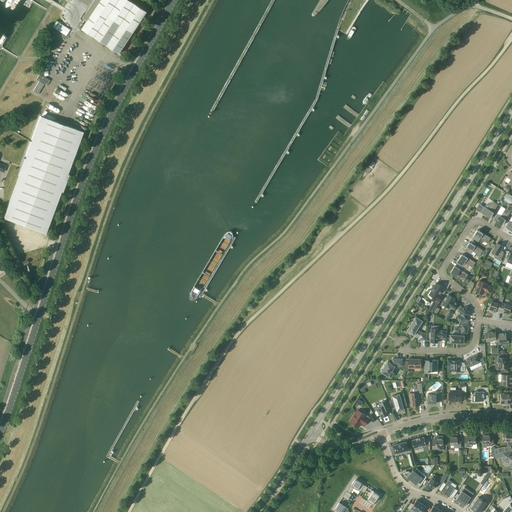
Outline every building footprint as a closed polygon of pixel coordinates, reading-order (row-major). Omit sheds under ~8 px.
[(129,0),(95,0),(83,18),(87,21),(82,29),(119,54),(147,12),(129,0)] [(66,37),(70,30),(57,21),(53,27),(66,37)] [(50,80),(40,74),(36,79),(39,81),(33,91),(38,94),(44,84),(47,86),(50,80)] [(87,99),(98,105),(101,98),(91,92),(87,99)] [(69,174),(84,132),(42,117),(26,158),(25,158),(18,176),(20,176),(4,218),(47,234),(62,192),(64,192),(70,174),(69,174)] [(364,173),(367,175),(375,163),(372,160),(364,173)] [(498,204),(497,204),(493,201),(488,209),(484,207),(481,213),(490,218),(498,204)] [(502,225),(510,212),(504,208),(500,216),(497,214),(493,220),(502,225)] [(488,243),(488,242),(491,238),(477,230),(472,239),(478,242),(481,244),(484,241),(488,243)] [(15,249),(23,245),(20,240),(12,244),(15,249)] [(483,250),(474,244),(470,242),(464,251),(470,255),(470,254),(474,257),(475,254),(479,256),(483,250)] [(500,252),(501,250),(503,247),(497,243),(492,252),(496,254),(494,257),(501,261),(503,254),(500,252)] [(476,262),(466,257),(462,254),(456,263),(466,269),(469,265),(473,267),(476,262)] [(0,274),(1,277),(7,273),(9,271),(1,262),(0,262),(0,265),(1,265),(5,271),(0,274)] [(468,274),(459,269),(455,266),(451,272),(464,281),(468,274)] [(490,293),(491,288),(492,286),(487,284),(487,283),(479,280),(476,287),(477,288),(476,292),(483,294),(485,290),(486,291),(490,293)] [(440,295),(441,292),(444,288),(443,287),(443,286),(440,285),(441,284),(438,283),(437,283),(429,295),(433,297),(431,300),(435,302),(435,301),(439,303),(443,296),(440,295)] [(444,300),(445,300),(442,304),(449,308),(449,307),(454,310),(458,303),(453,301),(455,298),(449,294),(447,298),(446,297),(444,300)] [(499,312),(499,311),(502,303),(499,301),(498,303),(496,302),(496,301),(495,300),(493,300),(492,300),(489,300),(488,305),(490,305),(489,309),(492,311),(492,312),(495,313),(496,310),(499,311),(499,312)] [(511,306),(507,304),(502,303),(499,311),(502,312),(502,313),(505,314),(505,313),(509,314),(511,306)] [(457,316),(458,318),(460,323),(469,320),(468,315),(470,315),(467,306),(458,310),(461,315),(457,316)] [(450,310),(444,319),(448,321),(453,313),(450,310)] [(423,321),(420,319),(416,317),(407,331),(414,335),(414,334),(419,337),(418,340),(426,340),(427,333),(422,333),(418,330),(423,321)] [(469,326),(464,325),(462,324),(461,333),(461,335),(450,334),(450,342),(464,343),(464,335),(464,333),(467,334),(469,326)] [(430,333),(430,337),(431,337),(430,342),(438,342),(438,337),(440,337),(440,338),(446,338),(447,331),(439,330),(439,326),(431,325),(431,333),(430,333)] [(496,335),(496,332),(496,331),(488,332),(488,333),(485,333),(486,342),(493,341),(493,340),(496,339),(496,335)] [(508,337),(506,337),(506,333),(499,333),(499,335),(496,335),(496,339),(496,344),(499,344),(499,345),(509,344),(508,337)] [(480,359),(479,359),(477,354),(467,359),(470,367),(476,364),(477,367),(485,364),(483,358),(480,359)] [(506,357),(501,357),(498,357),(498,364),(496,365),(495,367),(496,369),(498,370),(498,369),(501,369),(505,369),(509,369),(508,361),(506,361),(506,357)] [(403,367),(403,364),(403,359),(393,358),(390,363),(388,361),(381,371),(391,377),(397,367),(403,367)] [(421,369),(421,364),(421,359),(409,359),(409,361),(405,361),(404,371),(406,371),(408,371),(408,368),(421,369)] [(438,371),(438,365),(438,360),(432,360),(432,361),(429,361),(429,360),(429,362),(425,362),(424,373),(428,373),(428,372),(432,372),(432,371),(438,371)] [(469,374),(466,368),(459,368),(459,361),(448,360),(448,366),(447,367),(447,369),(448,369),(448,372),(451,372),(451,373),(452,374),(455,374),(456,373),(460,373),(460,374),(469,374)] [(511,374),(508,374),(501,374),(501,381),(500,382),(500,384),(501,385),(507,385),(507,386),(511,386),(511,379),(511,378),(511,374)] [(420,405),(419,400),(418,393),(422,392),(421,383),(417,384),(417,389),(414,389),(415,392),(409,393),(410,396),(409,396),(410,402),(411,401),(412,406),(420,405)] [(443,395),(443,391),(443,387),(442,387),(440,389),(439,389),(439,391),(436,391),(436,394),(428,394),(428,403),(436,403),(436,401),(439,401),(439,400),(443,400),(443,395)] [(489,398),(489,390),(488,387),(480,387),(480,391),(475,391),(475,396),(472,396),(472,402),(480,402),(480,400),(484,400),(484,398),(489,398)] [(466,399),(466,390),(449,390),(449,400),(451,400),(451,401),(454,401),(454,400),(462,400),(462,399),(466,399)] [(511,401),(511,392),(510,393),(510,394),(501,394),(501,403),(511,403),(511,402),(511,401)] [(407,406),(406,401),(403,393),(400,395),(400,394),(392,396),(393,399),(391,400),(395,409),(396,409),(397,411),(404,409),(404,407),(407,406)] [(389,414),(387,411),(390,409),(386,400),(379,403),(381,406),(377,408),(378,411),(379,415),(380,414),(381,417),(389,414)] [(366,415),(357,410),(350,422),(353,424),(353,425),(354,426),(355,426),(355,425),(359,427),(361,423),(365,425),(369,419),(370,418),(373,422),(377,418),(373,412),(368,416),(366,415)] [(483,438),(483,443),(486,443),(486,446),(493,446),(493,436),(490,436),(490,433),(486,433),(485,432),(484,432),(483,433),(483,438)] [(503,434),(503,437),(504,438),(506,438),(506,441),(508,441),(508,444),(511,444),(511,432),(507,432),(506,433),(504,433),(503,434)] [(465,437),(465,447),(472,447),(472,444),(475,444),(475,439),(475,434),(474,433),(473,433),(472,434),(468,434),(468,437),(465,437)] [(450,448),(450,450),(454,450),(454,448),(461,448),(461,438),(458,438),(458,435),(454,435),(453,434),(452,434),(451,435),(450,435),(450,440),(450,448)] [(433,442),(433,449),(438,449),(443,449),(443,441),(443,436),(442,436),(440,436),(436,436),(436,440),(433,440),(433,442)] [(417,439),(412,440),(414,448),(415,450),(424,447),(425,450),(430,449),(430,440),(429,438),(425,439),(424,437),(420,438),(417,439)] [(406,442),(393,445),(395,453),(396,455),(408,452),(408,450),(406,442)] [(511,455),(511,452),(503,453),(504,460),(509,459),(510,464),(511,463),(511,455)] [(409,471),(403,473),(417,483),(423,475),(414,469),(411,473),(409,471)] [(427,480),(425,485),(426,486),(426,487),(428,489),(429,488),(431,490),(433,488),(435,486),(436,487),(440,482),(441,480),(440,480),(437,478),(435,480),(432,478),(429,481),(427,480)] [(351,485),(345,494),(350,497),(352,494),(350,493),(354,487),(361,492),(362,490),(365,485),(356,480),(355,479),(354,481),(351,485)] [(446,483),(441,491),(444,494),(445,493),(449,497),(450,495),(455,488),(450,485),(452,482),(449,480),(446,483)] [(462,490),(456,500),(459,502),(460,501),(466,505),(472,496),(471,496),(463,490),(462,490)] [(373,491),(367,501),(373,505),(379,496),(380,496),(377,494),(373,491)] [(500,506),(504,510),(503,511),(504,511),(510,511),(511,510),(511,506),(511,505),(511,504),(511,503),(511,499),(510,495),(503,498),(504,502),(500,506)] [(479,497),(470,508),(475,511),(481,511),(488,503),(479,497)] [(411,502),(408,508),(410,510),(411,509),(415,511),(416,511),(421,503),(417,500),(414,504),(411,502)] [(337,506),(335,509),(336,509),(339,511),(346,511),(348,511),(349,509),(339,503),(337,506)] [(421,503),(416,511),(418,511),(425,511),(423,511),(426,506),(421,503)]
